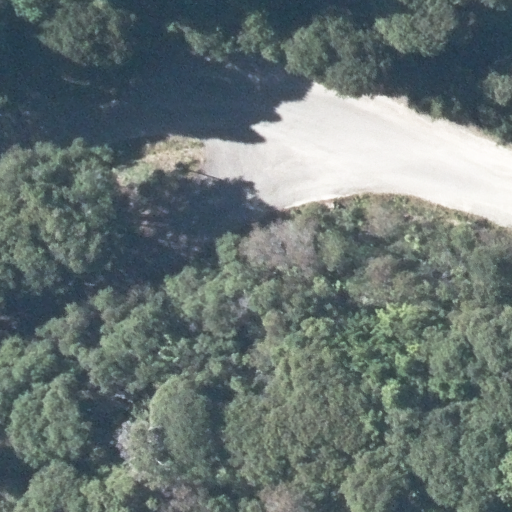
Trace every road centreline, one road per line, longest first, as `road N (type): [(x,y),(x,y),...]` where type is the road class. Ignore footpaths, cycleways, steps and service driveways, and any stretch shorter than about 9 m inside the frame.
road 1 (unclassified): [(292,113),(250,175),(0,349)]
road 2 (unclassified): [(292,113),(138,97),(0,157)]
road 3 (unclassified): [(511,190),(292,113)]
